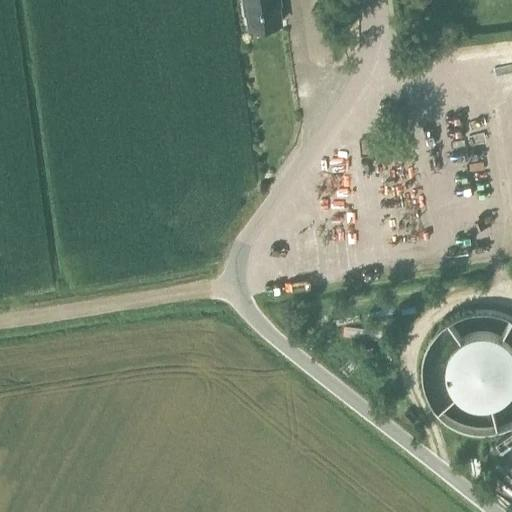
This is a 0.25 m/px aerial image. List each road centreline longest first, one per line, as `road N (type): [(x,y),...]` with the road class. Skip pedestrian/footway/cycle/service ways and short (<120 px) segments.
road 1 (unclassified): [(490,511),(254,323),(236,292)]
road 2 (unknown): [(511,294),(459,293),(432,305),(421,324),(412,354),(424,459)]
road 3 (track): [(236,292),(0,321)]
